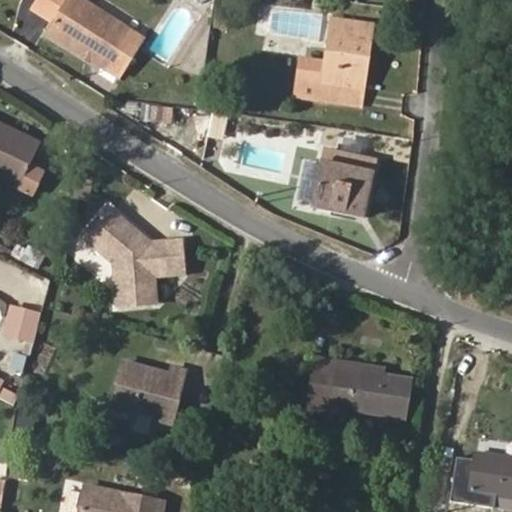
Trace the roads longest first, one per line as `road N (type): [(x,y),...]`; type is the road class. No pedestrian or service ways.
road 1 (residential): [(0,63),(301,248),(412,298)]
road 2 (residential): [(412,298),(441,0)]
